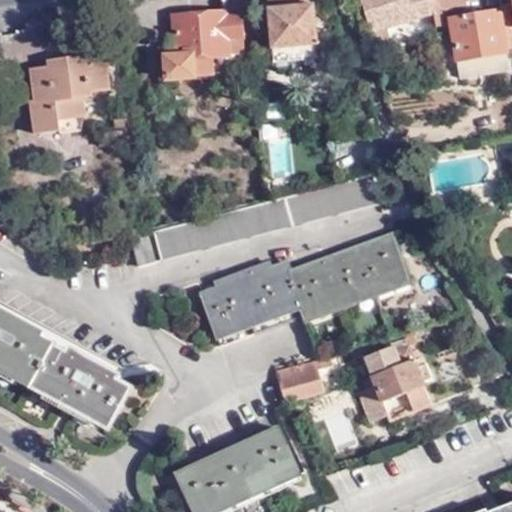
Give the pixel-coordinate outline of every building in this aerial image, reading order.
[(192,57),(213,55),(226,53),(242,52),(237,5),(247,4),(246,0),(218,0),(220,14),(170,19),(171,47),(163,47),(165,78),(195,75),(192,57)] [(362,0),(374,38),(435,18),(432,0),(342,0),(343,2),(356,0),(362,0)] [(432,0),(435,18),(438,37),(447,36),(445,15),(467,10),(466,2),(465,0),(432,0)] [(509,47),(511,46),(511,32),(507,5),(505,0),(479,0),(466,2),(467,10),(470,10),(471,14),(474,14),(475,18),(452,23),(454,35),(456,50),(457,59),(457,63),(509,53),(509,47)] [(310,2),(265,7),(270,63),(315,59),(310,2)] [(452,23),(475,18),(474,14),(471,14),(470,10),(467,10),(445,15),(447,36),(454,35),(452,23)] [(448,51),(449,60),(457,59),(456,50),(448,51)] [(511,66),(509,53),(457,63),(460,79),(511,67),(511,66)] [(195,75),(215,72),(213,55),(192,57),(195,75)] [(60,137),(57,125),(82,120),(81,99),(90,98),(89,94),(108,91),(101,56),(66,61),(67,69),(49,71),(30,74),(34,103),(27,103),(32,140),(60,137)] [(48,64),(49,71),(67,69),(66,61),(48,64)] [(80,134),(82,120),(57,125),(60,137),(80,134)] [(121,149),(135,147),(134,131),(119,132),(121,149)] [(369,179),(154,237),(161,266),(378,207),(369,179)] [(286,266),(272,271),(216,293),(203,298),(224,352),(257,338),(307,320),(309,325),(410,286),(391,237),(376,242),(378,249),(342,263),(341,260),(306,275),(305,270),(290,276),(286,266)] [(140,272),(156,267),(149,239),(133,244),(140,272)] [(342,263),(378,249),(376,242),(332,260),(305,270),(306,275),(341,260),(342,263)] [(270,266),(214,288),(216,293),(272,271),(270,266)] [(0,376),(10,382),(44,400),(93,426),(108,434),(131,394),(118,387),(101,378),(103,374),(85,364),(82,369),(65,360),(40,346),(22,337),(25,332),(7,323),(5,327),(0,323),(0,376)] [(42,342),(25,332),(22,337),(40,346),(42,342)] [(68,355),(65,360),(82,369),(85,364),(68,355)] [(367,426),(391,420),(387,409),(399,404),(406,425),(430,416),(424,396),(435,391),(430,376),(421,379),(414,357),(400,362),(399,358),(370,368),(374,381),(364,385),(366,394),(359,396),(367,426)] [(320,373),(281,380),(286,393),(291,408),(331,399),(325,375),(338,372),(336,362),(318,367),(320,373)] [(101,378),(118,387),(120,384),(103,374),(101,378)] [(0,382),(8,387),(10,382),(0,376),(0,382)] [(93,426),(44,400),(42,405),(90,431),(93,426)] [(399,404),(387,409),(391,420),(393,429),(406,425),(399,404)] [(195,471),(180,478),(193,511),(231,511),(302,482),(280,434),(265,441),(267,446),(249,454),(247,448),(229,456),(232,462),(197,477),(195,471)] [(265,441),(247,448),(249,454),(267,446),(265,441)] [(229,456),(195,471),(197,477),(232,462),(229,456)] [(302,482),(231,511),(245,511),(304,486),(302,482)]
